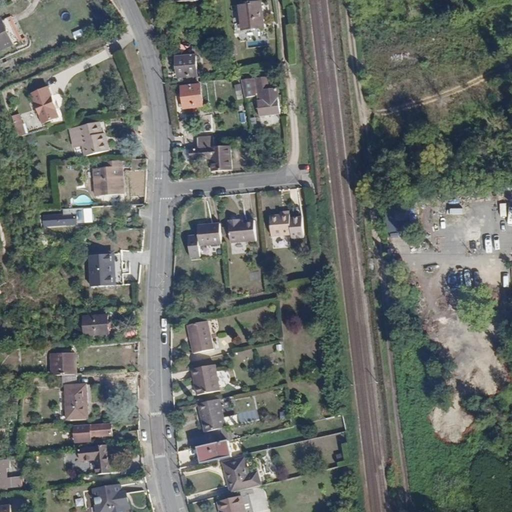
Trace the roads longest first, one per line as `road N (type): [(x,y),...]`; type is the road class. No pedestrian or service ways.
road 1 (track): [(410,511),(349,0)]
road 2 (tertiary): [(160,189),(153,321),(159,455),(173,511)]
road 3 (tertiary): [(126,0),(154,74),(160,189)]
road 4 (residential): [(160,189),(292,176)]
